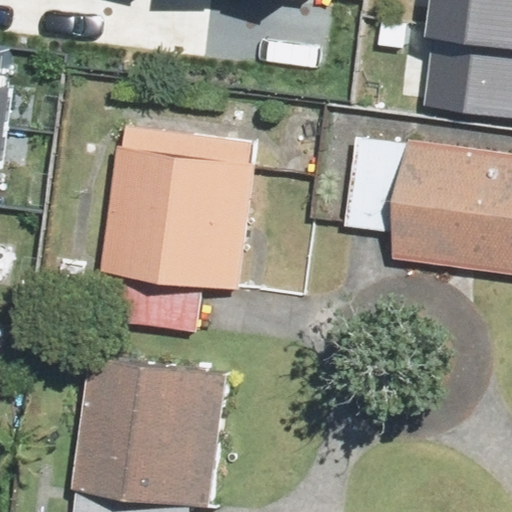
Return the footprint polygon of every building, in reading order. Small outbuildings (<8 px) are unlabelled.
[(511,0),(450,0),(438,90),(511,100),(511,0)] [(0,35),(0,234),(31,41),(0,35)] [(102,271),(122,273),(116,321),(196,332),(203,284),(242,289),(262,135),(122,117),(102,271)] [(391,229),(388,266),(511,278),(511,153),(355,138),(346,225),(391,229)] [(71,511),(189,511),(191,489),(216,491),(226,368),(84,357),(71,511)]
